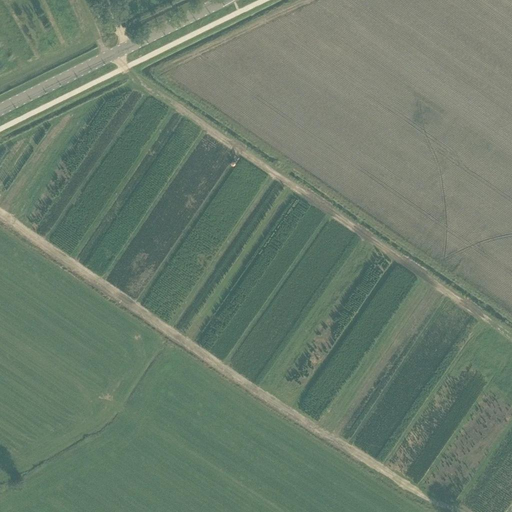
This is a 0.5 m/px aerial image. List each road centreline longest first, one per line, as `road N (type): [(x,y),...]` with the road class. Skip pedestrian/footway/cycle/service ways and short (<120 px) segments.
road 1 (track): [(461,511),(429,501),(0,217)]
road 2 (track): [(122,70),(511,339)]
road 3 (tertiary): [(0,114),(226,0)]
